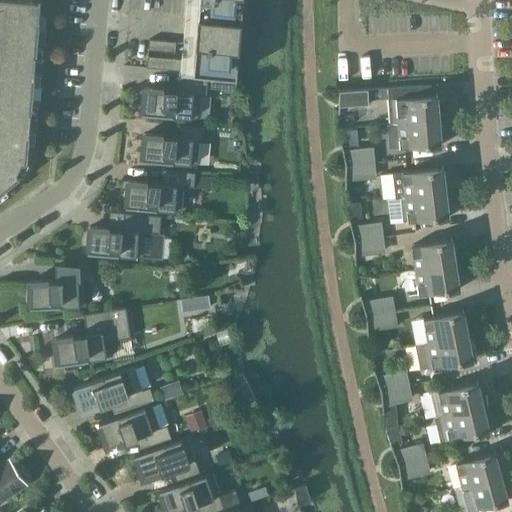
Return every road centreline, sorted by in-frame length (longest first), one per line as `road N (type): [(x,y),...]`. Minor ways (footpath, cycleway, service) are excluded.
road 1 (residential): [(511,317),(489,196),(477,0)]
road 2 (residential): [(100,0),(87,143),(77,171),(0,232)]
road 3 (residential): [(93,511),(0,379)]
